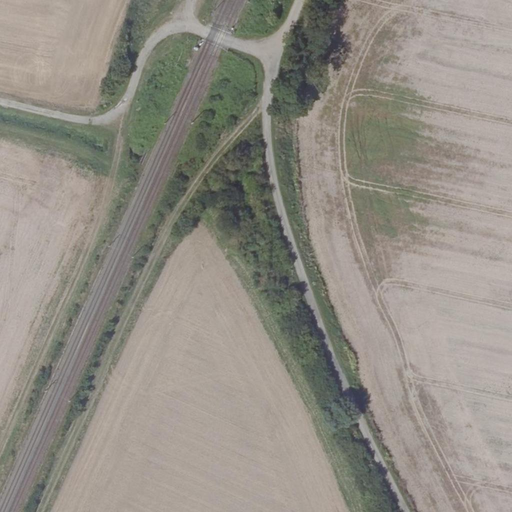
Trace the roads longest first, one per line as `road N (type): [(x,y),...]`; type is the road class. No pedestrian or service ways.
road 1 (track): [(406,511),(330,355),(274,181),(270,78),(299,0)]
road 2 (track): [(39,511),(185,197),(267,100)]
road 3 (track): [(0,446),(92,238),(116,165),(114,115)]
road 4 (track): [(0,101),(102,121),(125,102),(151,39),(183,26),(276,55)]
